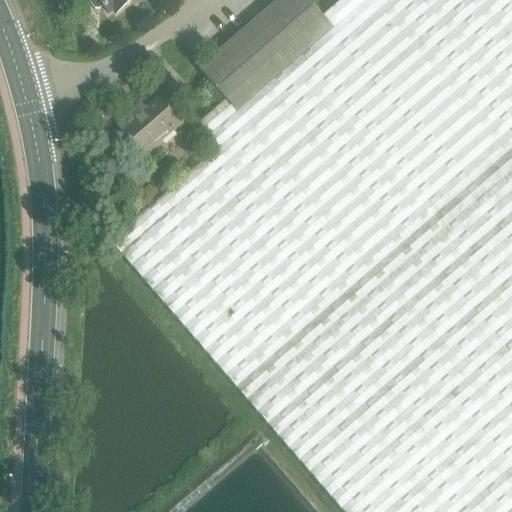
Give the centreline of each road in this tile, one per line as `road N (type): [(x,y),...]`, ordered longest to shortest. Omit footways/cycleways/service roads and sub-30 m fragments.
road 1 (tertiary): [(35,511),(49,265),(28,109)]
road 2 (unclassified): [(28,109),(132,54),(199,0)]
